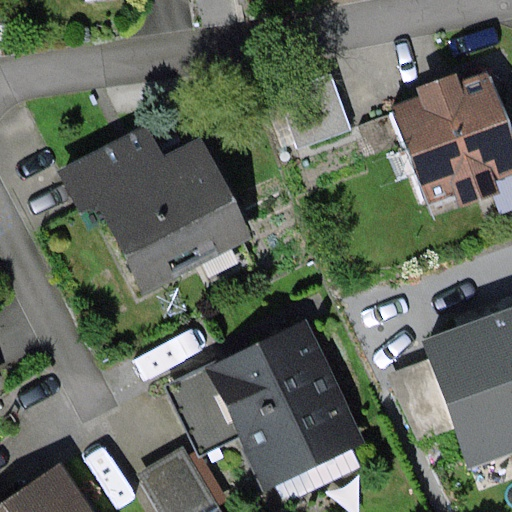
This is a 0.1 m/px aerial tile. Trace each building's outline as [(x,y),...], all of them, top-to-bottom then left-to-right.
[(329,76),(275,95),(295,150),(348,131),(329,76)] [(417,105),(388,115),(420,203),(454,191),(460,205),(489,194),(484,180),(511,169),(511,147),(488,79),(459,89),(456,79),(413,95),(417,105)] [(140,134),(61,176),(80,211),(97,202),(143,288),(240,237),(193,149),(157,167),(140,134)] [(511,296),(488,305),(511,370),(511,296)] [(458,337),(425,349),(433,371),(453,427),(466,464),(511,447),(511,370),(488,305),(470,311),(451,318),(458,337)] [(358,468),(295,338),(229,369),(226,361),(172,387),(194,431),(235,411),(280,505),(358,468)] [(453,427),(433,371),(391,387),(417,441),(453,427)] [(140,484),(156,511),(218,511),(186,457),(140,484)] [(74,511),(54,483),(10,511),(74,511)]
